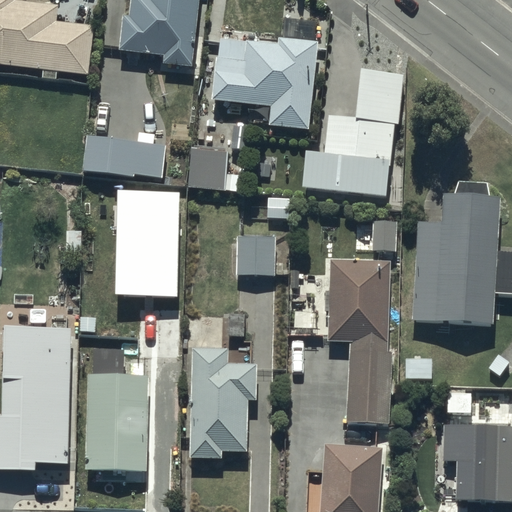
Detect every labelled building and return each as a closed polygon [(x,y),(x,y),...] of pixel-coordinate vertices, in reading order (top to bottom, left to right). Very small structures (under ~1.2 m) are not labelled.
[(17,0),(0,0),(0,63),(93,74),(99,24),(60,20),(62,5),(18,0),(17,0)] [(129,0),(128,21),(122,20),(119,57),(163,60),(162,70),(193,73),(198,0),(129,0)] [(248,60),(219,57),(215,99),(275,105),(273,125),(313,129),(322,41),(283,37),(283,41),(250,38),(248,60)] [(327,151),(309,150),(305,188),(391,197),(405,74),(368,70),(362,118),(331,115),(327,151)] [(169,144),(89,135),(85,170),(165,179),(169,144)] [(231,150),(194,148),(190,188),(227,191),(231,150)] [(508,184),(438,181),(437,217),(413,216),(408,323),(502,327),(503,299),(511,299),(511,250),(505,250),(508,184)] [(292,197),(269,196),(268,218),(291,219),(292,197)] [(397,219),(373,219),(373,250),(397,250),(397,219)] [(278,237),(236,238),(237,281),(279,280),(278,237)] [(397,264),(331,261),(330,348),(353,348),(351,422),(394,423),(397,264)] [(182,291),(137,290),(136,363),(181,364),(182,291)] [(76,326),(11,325),(8,416),(0,416),(0,468),(39,470),(39,462),(72,463),(76,326)] [(228,353),(191,352),(190,465),(224,465),(224,458),(249,458),(250,405),(258,406),(259,368),(227,368),(228,353)] [(171,381),(86,379),(84,478),(146,479),(147,434),(170,435),(171,381)] [(511,423),(462,421),(459,500),(511,502),(511,423)] [(384,511),(385,450),(326,450),(326,511),(384,511)]
